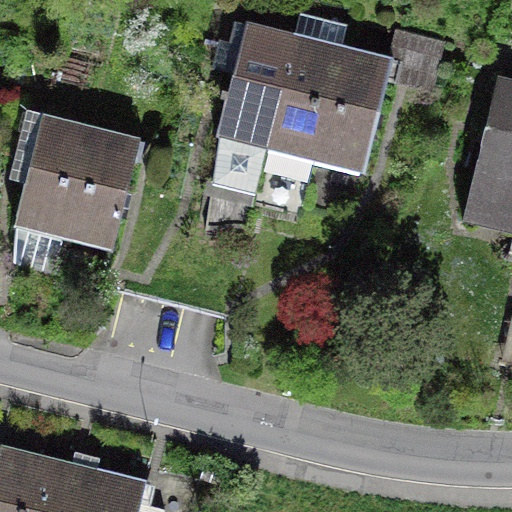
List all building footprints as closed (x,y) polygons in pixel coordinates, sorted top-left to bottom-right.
[(295,34),(246,22),(246,25),(237,23),(232,42),(241,44),(218,136),(219,136),(204,228),(245,233),(266,148),(295,34)] [(343,46),(295,34),(266,148),(314,160),(343,46)] [(343,46),(314,160),(363,172),(391,58),(343,46)] [(511,79),(498,76),(465,212),(511,223),(511,79)] [(91,126),(42,113),(14,226),(63,238),(91,126)] [(91,126),(63,238),(112,250),(134,161),(130,160),(136,136),(91,126)] [(0,257),(14,202),(0,198),(0,257)] [(511,320),(503,360),(511,361),(511,320)] [(35,511),(50,456),(1,444),(0,445),(0,511),(35,511)] [(35,511),(86,511),(97,468),(50,456),(35,511)] [(97,468),(86,511),(138,511),(146,480),(97,468)]
